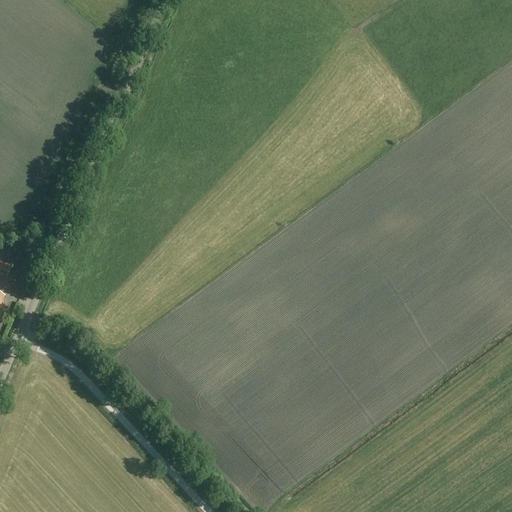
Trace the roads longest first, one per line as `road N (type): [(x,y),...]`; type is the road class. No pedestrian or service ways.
road 1 (tertiary): [(17,338),(167,0)]
road 2 (unclassified): [(208,511),(86,382),(17,338)]
